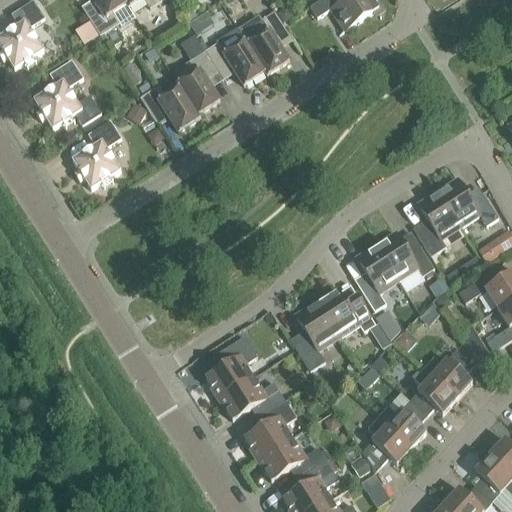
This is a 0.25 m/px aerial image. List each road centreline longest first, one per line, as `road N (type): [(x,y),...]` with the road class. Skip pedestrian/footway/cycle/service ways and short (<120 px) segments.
road 1 (residential): [(511,210),(463,137),(368,197),(275,294),(151,386)]
road 2 (residential): [(58,242),(402,29),(406,0)]
road 3 (residential): [(151,386),(58,242)]
road 4 (residential): [(394,511),(511,389)]
road 5 (residential): [(229,511),(151,386)]
